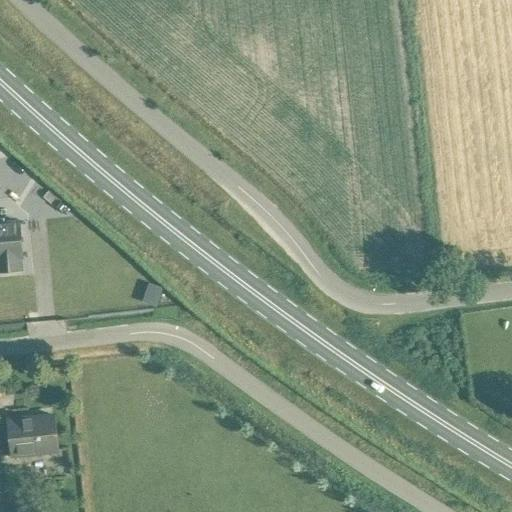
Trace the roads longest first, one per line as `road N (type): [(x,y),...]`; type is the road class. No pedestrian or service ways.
road 1 (secondary): [(0,77),(287,319),(511,466)]
road 2 (unclassified): [(23,0),(275,220),(341,293),(402,305),(511,292)]
road 3 (unclassified): [(0,349),(145,332),(186,341),(440,511)]
